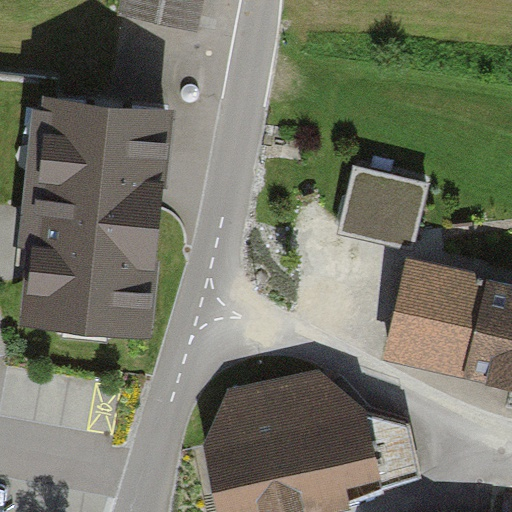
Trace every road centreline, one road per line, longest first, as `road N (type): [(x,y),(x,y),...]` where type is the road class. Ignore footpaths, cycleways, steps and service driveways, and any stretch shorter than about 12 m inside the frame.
road 1 (residential): [(511,437),(202,306)]
road 2 (unclassified): [(262,0),(202,306)]
road 3 (unclassified): [(202,306),(143,511)]
